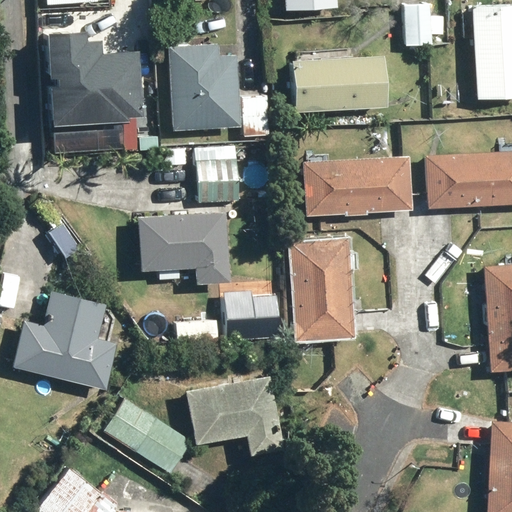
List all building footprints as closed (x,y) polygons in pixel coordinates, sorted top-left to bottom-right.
[(430,0),(404,0),(404,40),(429,40),(430,0)] [(511,0),(474,0),(477,93),(511,92),(511,0)] [(86,20),(48,21),(51,117),(129,115),(129,107),(141,107),(139,43),(104,44),(103,31),(87,31),(86,20)] [(239,122),(236,48),(219,49),(219,39),(170,40),(173,124),(239,122)] [(389,50),(293,53),(294,107),(391,105),(389,50)] [(270,91),(242,91),(243,130),(271,129),(270,91)] [(511,144),(427,148),(429,204),(511,200),(511,144)] [(241,145),(196,145),(196,196),(240,197),(241,145)] [(410,152),(305,157),(308,212),(413,207),(410,152)] [(269,164),(251,163),(249,199),(267,200),(269,164)] [(226,207),(139,211),(141,265),(158,265),(159,277),(180,276),(179,263),(197,262),(198,277),(229,276),(226,207)] [(82,243),(56,209),(46,217),(52,224),(48,228),(68,254),(82,243)] [(350,232),(290,235),(295,337),(354,335),(350,232)] [(511,256),(485,258),(490,368),(511,366),(511,256)] [(106,299),(53,286),(45,322),(24,317),(13,362),(108,385),(119,340),(109,338),(115,312),(103,309),(106,299)] [(218,316),(176,318),(177,344),(219,342),(218,316)] [(271,370),(186,384),(196,438),(247,429),(251,450),(283,445),(271,370)] [(193,438),(123,394),(103,426),(173,470),(193,438)] [(511,511),(511,416),(491,415),(487,511),(511,511)] [(70,462),(30,511),(31,511),(195,511),(189,509),(123,505),(70,462)]
